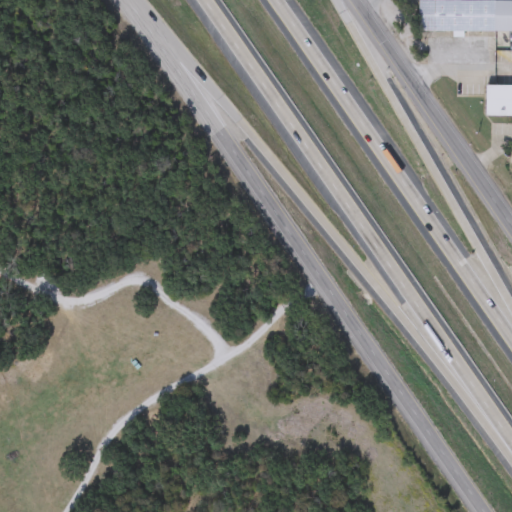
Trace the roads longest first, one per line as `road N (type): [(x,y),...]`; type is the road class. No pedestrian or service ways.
road 1 (tertiary): [(124,0),(483,511)]
road 2 (motorway): [(132,0),(390,299),(511,459)]
road 3 (motorway): [(209,0),(511,442)]
road 4 (motorway): [(511,338),(277,0)]
road 5 (motorway): [(511,308),(339,0)]
road 6 (tertiary): [(511,225),(355,0)]
